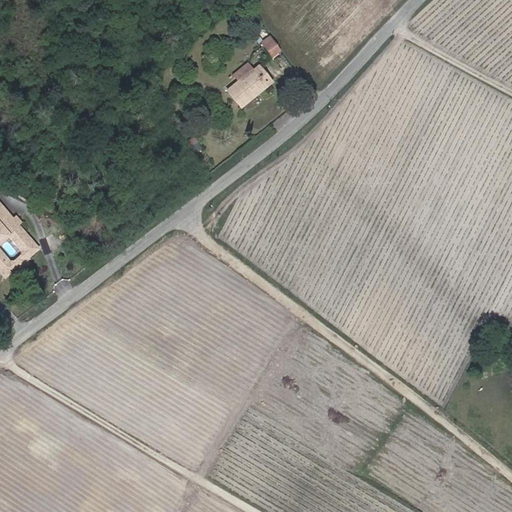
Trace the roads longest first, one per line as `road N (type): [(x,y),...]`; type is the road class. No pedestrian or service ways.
road 1 (unclassified): [(0,364),(323,103),(424,0)]
road 2 (track): [(182,217),(511,476)]
road 3 (track): [(252,511),(2,362)]
road 4 (track): [(288,299),(195,477)]
road 5 (track): [(511,87),(399,25)]
